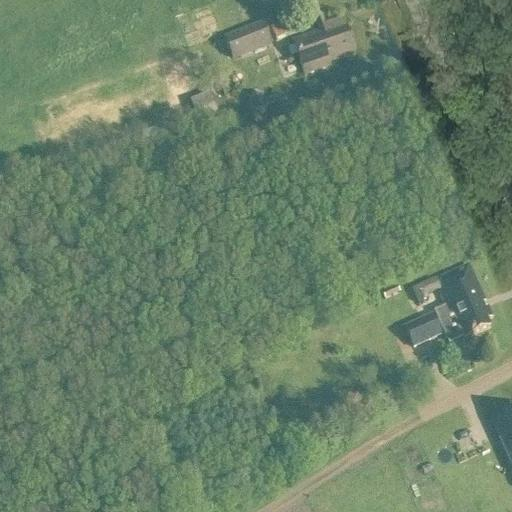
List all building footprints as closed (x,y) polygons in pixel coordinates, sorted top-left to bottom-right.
[(312,20),(317,36),(290,46),(302,80),(329,70),(329,68),(352,60),(340,24),(323,30),(319,18),(312,20)] [(286,39),(281,26),(268,30),(273,44),(286,39)] [(230,63),(268,48),(260,28),(222,43),(230,63)] [(243,102),(247,116),(231,121),(236,134),(252,128),(286,116),(280,98),(263,104),(260,96),(243,102)] [(221,138),(208,99),(188,105),(202,144),(221,138)] [(441,302),(444,310),(433,315),(447,348),(459,343),(459,345),(489,330),(484,323),(491,320),(487,311),(484,313),(480,307),(485,306),(475,286),(474,286),(466,267),(451,274),(459,293),(441,302)] [(412,294),(418,307),(428,303),(426,300),(440,294),(435,283),(412,294)] [(403,332),(412,353),(441,339),(431,319),(403,332)] [(511,473),(510,474),(511,478),(511,415),(488,426),(497,445),(499,444),(497,441),(506,437),(511,451),(511,473)]
